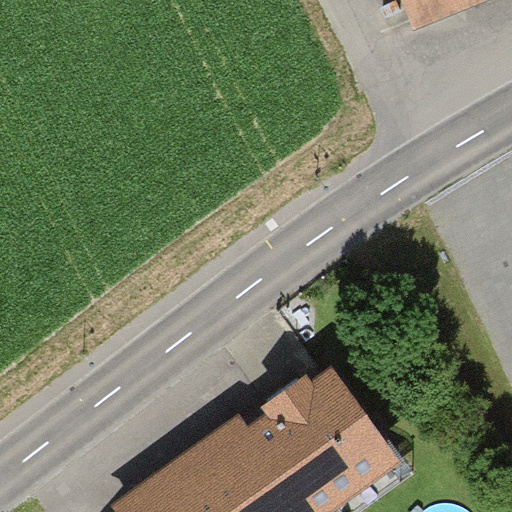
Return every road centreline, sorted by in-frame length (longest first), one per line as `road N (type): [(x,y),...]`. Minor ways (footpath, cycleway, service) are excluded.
road 1 (tertiary): [(0,480),(298,254),(511,117)]
road 2 (track): [(339,0),(422,169)]
